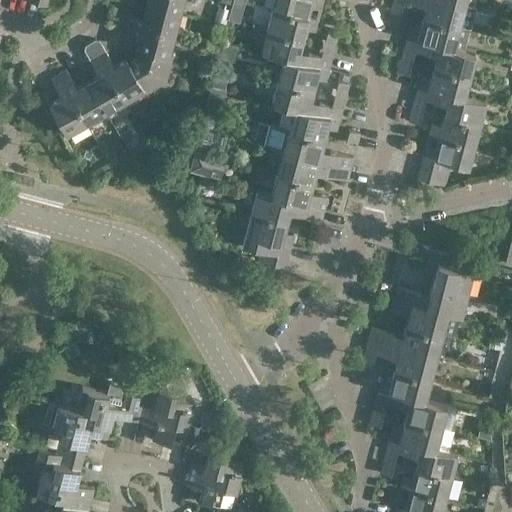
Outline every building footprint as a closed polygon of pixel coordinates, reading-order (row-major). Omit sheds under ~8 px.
[(183,0),(146,0),(146,3),(180,13),(183,0)] [(320,7),(321,0),(273,0),(272,7),(308,16),(308,15),(311,5),(320,7)] [(426,3),(423,14),(470,27),(475,6),(451,0),(411,0),(418,2),(418,1),(426,3)] [(123,9),(121,19),(174,34),(180,13),(146,3),(143,15),(123,9)] [(272,7),(266,28),(302,38),(305,27),(315,29),(318,18),(308,15),(308,16),(272,7)] [(391,10),(388,20),(398,23),(401,12),(391,10)] [(410,23),(407,34),(407,35),(453,47),(453,45),(465,48),(471,27),(470,27),(423,14),(420,25),(410,23)] [(174,34),(121,19),(118,28),(138,33),(134,46),(140,48),(169,55),(169,52),(174,34)] [(302,38),(266,28),(261,51),(283,56),(283,57),(327,69),(331,56),(308,50),(307,52),(299,49),(302,38)] [(324,40),(334,43),(337,32),(327,30),(324,40)] [(436,52),(433,65),(469,75),(475,51),(465,48),(453,45),(453,47),(407,35),(404,45),(427,51),(428,50),(436,52)] [(123,99),(141,89),(142,88),(127,63),(128,62),(126,58),(114,65),(103,48),(99,40),(95,39),(90,42),(123,99)] [(98,75),(88,80),(105,110),(123,99),(90,42),(85,45),(84,49),(98,75)] [(218,58),(221,46),(209,43),(207,51),(210,56),(218,58)] [(138,57),(128,62),(127,63),(142,88),(141,89),(143,92),(166,79),(173,53),(169,52),(169,55),(140,48),(138,57)] [(283,57),(278,78),(313,88),(316,75),(325,77),(327,69),(283,57)] [(401,59),(399,69),(408,72),(411,62),(401,59)] [(421,72),(418,83),(418,84),(463,97),(464,94),(469,75),(433,65),(430,74),(421,72)] [(86,121),(105,110),(88,80),(76,88),(66,70),(59,73),(86,121)] [(67,132),(86,121),(59,73),(50,78),(61,96),(49,103),(67,132)] [(223,79),(215,77),(213,86),(220,88),(223,79)] [(310,97),(313,88),(278,78),(272,100),(295,106),(339,117),(344,98),(334,95),(332,102),(319,99),(319,100),(310,97)] [(345,91),(348,80),(338,78),(335,88),(345,91)] [(418,84),(415,94),(439,101),(439,100),(447,102),(444,114),(480,124),(486,100),(464,94),(463,97),(418,84)] [(220,88),(212,87),(210,95),(218,97),(220,88)] [(295,106),(289,127),(324,136),(327,125),(336,127),(339,117),(295,106)] [(412,108),(409,119),(419,122),(422,111),(412,108)] [(438,135),(438,137),(474,146),(480,124),(444,114),(441,125),(431,122),(429,133),(438,135)] [(200,127),(194,149),(207,152),(213,131),(200,127)] [(289,127),(283,149),(349,166),(352,154),(329,148),(329,149),(321,147),(324,136),(289,127)] [(356,141),(359,130),(349,128),(346,138),(356,141)] [(426,143),(420,166),(448,174),(451,162),(469,166),(474,146),(438,137),(435,146),(426,143)] [(346,178),(349,166),(283,149),(278,171),(313,180),(316,168),(324,170),(324,172),(346,178)] [(194,151),(190,170),(209,175),(214,157),(194,151)] [(448,174),(420,166),(418,176),(445,183),(448,174)] [(278,171),(272,191),(272,192),(315,204),(315,205),(324,208),(328,194),(319,192),(318,193),(310,191),(313,180),(278,171)] [(258,188),(252,210),(287,220),(290,207),(298,210),(298,211),(322,217),(324,208),(315,205),(315,204),(272,192),(272,191),(258,188)] [(243,244),(260,249),(288,256),(294,233),(284,230),(287,220),(252,210),(243,244)] [(433,271),(430,283),(466,292),(472,270),(459,266),(462,255),(429,247),(424,269),(433,271)] [(285,265),(288,256),(260,249),(258,258),(285,265)] [(446,311),(461,315),(466,292),(430,283),(427,294),(420,292),(420,291),(396,285),(393,296),(403,298),(402,299),(446,311)] [(441,332),(446,311),(402,299),(403,298),(393,296),(389,308),(398,311),(399,310),(408,312),(405,323),(441,332)] [(371,325),(368,337),(435,354),(441,332),(405,323),(402,334),(394,333),(395,332),(371,325)] [(397,355),(394,367),(429,376),(435,354),(368,337),(365,348),(389,355),(389,353),(397,355)] [(362,362),(359,372),(369,375),(372,365),(362,362)] [(382,375),(379,386),(424,398),(424,397),(429,376),(394,367),(391,377),(382,375)] [(82,385),(76,406),(85,408),(82,419),(109,426),(112,413),(137,420),(143,395),(124,390),(120,404),(106,400),(109,392),(82,385)] [(424,398),(379,386),(376,398),(399,404),(399,403),(408,405),(405,416),(440,425),(450,428),(456,405),(424,397),(424,398)] [(155,398),(143,395),(137,420),(154,424),(151,436),(170,441),(175,423),(187,426),(193,400),(176,396),(177,392),(158,387),(155,398)] [(12,392),(7,408),(18,411),(23,396),(12,392)] [(85,408),(76,406),(59,402),(53,425),(62,428),(57,450),(82,456),(89,431),(106,436),(109,426),(82,419),(85,408)] [(372,411),(370,421),(380,424),(382,414),(372,411)] [(393,425),(390,436),(434,447),(435,446),(440,425),(405,416),(402,427),(393,425)] [(419,454),(416,465),(451,474),(457,452),(435,446),(434,447),(390,436),(387,447),(411,453),(411,452),(419,454)] [(76,482),(82,456),(57,450),(56,452),(40,448),(35,466),(43,468),(37,490),(63,496),(66,488),(91,495),(93,486),(76,482)] [(186,483),(199,487),(203,488),(200,500),(220,505),(224,488),(235,491),(242,464),(225,460),(226,456),(207,451),(203,463),(193,460),(186,483)] [(383,461),(380,471),(390,474),(393,464),(383,461)] [(401,486),(410,488),(410,487),(446,496),(451,474),(416,465),(413,477),(404,474),(401,486)] [(398,495),(395,506),(393,511),(441,511),(446,496),(410,487),(410,488),(408,498),(398,495)] [(49,511),(86,511),(91,495),(66,488),(63,496),(60,508),(51,506),(49,511)]
